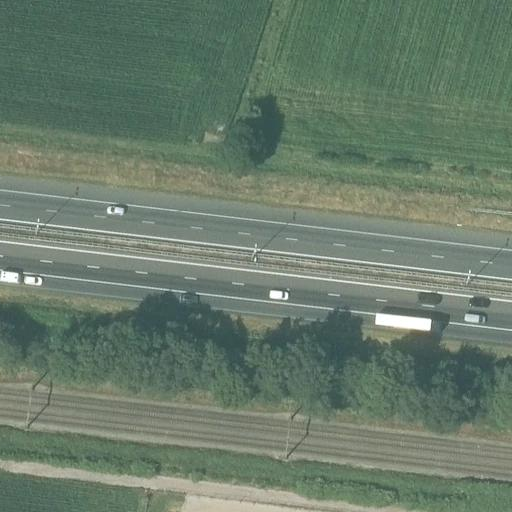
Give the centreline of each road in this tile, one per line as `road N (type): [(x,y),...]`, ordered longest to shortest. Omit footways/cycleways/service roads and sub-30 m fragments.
road 1 (motorway): [(511,266),(0,205)]
road 2 (motorway): [(0,257),(511,317)]
road 3 (track): [(0,466),(352,511)]
